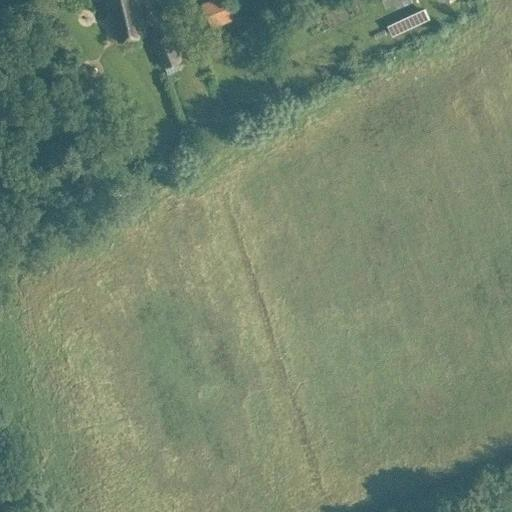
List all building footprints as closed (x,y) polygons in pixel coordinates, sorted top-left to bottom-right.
[(108,0),(118,38),(143,32),(135,0),(108,0)] [(202,0),(201,1),(211,28),(235,18),(227,0),(202,0)] [(376,37),(416,20),(410,6),(371,22),(376,37)] [(153,36),(164,64),(181,58),(170,29),(153,36)] [(92,143),(100,162),(129,150),(122,131),(92,143)]
